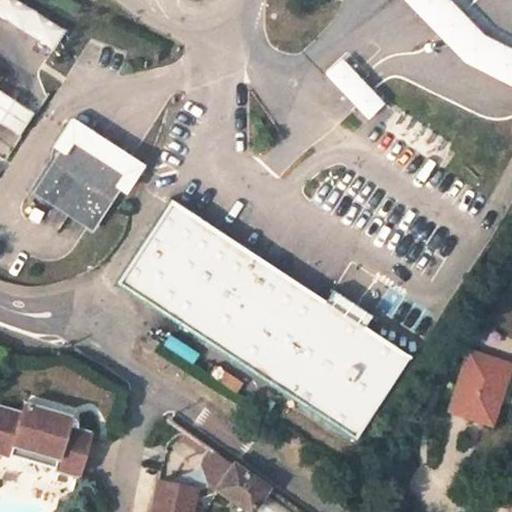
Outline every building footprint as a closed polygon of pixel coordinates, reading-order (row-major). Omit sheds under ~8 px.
[(0,0),(0,16),(52,49),(64,29),(16,0),(0,0)] [(402,0),(462,63),(511,87),(511,48),(484,35),(450,0),(402,0)] [(339,62),(323,77),(361,117),(377,101),(339,62)] [(0,123),(15,133),(31,108),(0,90),(0,123)] [(58,148),(29,192),(68,217),(88,230),(117,185),(122,189),(141,160),(115,144),(69,114),(50,143),(58,148)] [(322,299),(168,201),(115,284),(354,436),(406,354),(362,326),(368,316),(327,290),(322,299)] [(463,357),(446,417),(491,430),(502,391),(495,389),(502,368),(463,357)] [(502,391),(509,370),(502,368),(495,389),(502,391)] [(0,411),(0,459),(11,462),(12,460),(15,451),(59,463),(57,472),(56,475),(81,482),(93,438),(68,431),(71,420),(25,407),(23,418),(0,411)] [(151,511),(190,511),(194,497),(210,486),(248,511),(260,493),(263,487),(207,446),(202,454),(199,466),(202,470),(171,490),(171,492),(156,489),(151,511)] [(15,451),(12,460),(57,472),(59,463),(15,451)] [(248,511),(283,511),(260,493),(248,511)]
